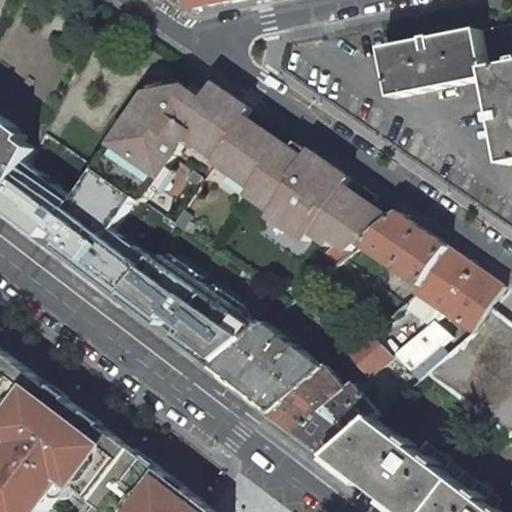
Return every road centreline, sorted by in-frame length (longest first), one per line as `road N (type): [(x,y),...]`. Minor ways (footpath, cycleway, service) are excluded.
road 1 (secondary): [(0,253),(334,511)]
road 2 (residential): [(206,50),(511,263)]
road 3 (residential): [(206,50),(222,29),(370,0)]
